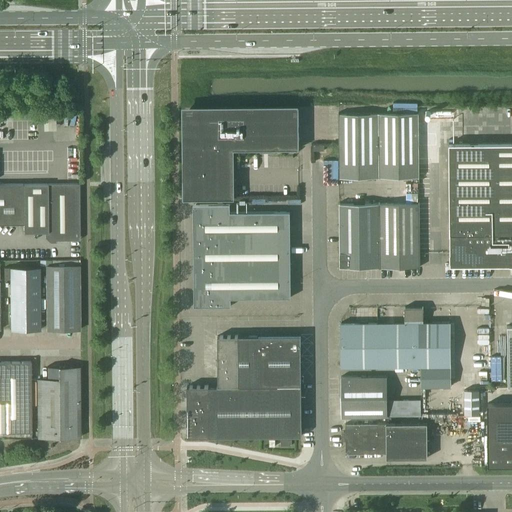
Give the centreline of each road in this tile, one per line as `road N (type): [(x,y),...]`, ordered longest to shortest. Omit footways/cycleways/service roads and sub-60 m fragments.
road 1 (tertiary): [(145,483),(140,41)]
road 2 (tertiary): [(116,42),(123,483)]
road 3 (secondary): [(140,41),(511,38)]
road 4 (secondary): [(511,13),(141,17)]
road 5 (unknown): [(433,287),(435,129),(511,125)]
road 6 (unclassified): [(321,486),(319,289)]
road 7 (unclassified): [(319,289),(511,286)]
road 8 (unclassified): [(321,486),(499,482)]
road 9 (unclassified): [(145,483),(321,486)]
road 10 (unclassified): [(319,289),(318,162)]
road 11 (unclassified): [(0,484),(123,483)]
